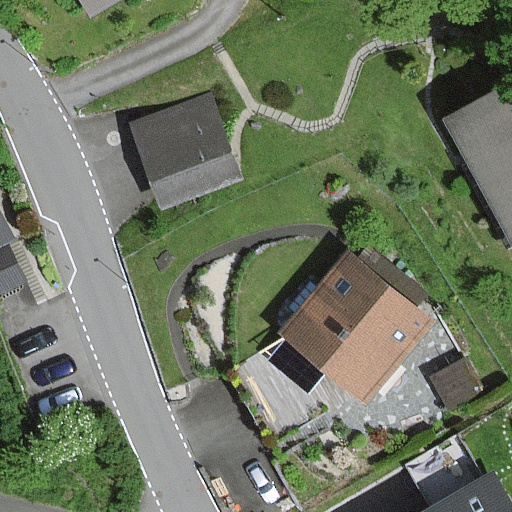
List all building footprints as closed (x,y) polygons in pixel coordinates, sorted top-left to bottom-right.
[(115,0),(84,0),(92,13),(115,0)] [(511,83),(452,117),(473,154),(511,224),(511,83)] [(243,173),(214,94),(137,122),(166,201),(243,173)] [(8,242),(15,238),(0,205),(0,290),(26,278),(8,242)] [(437,310),(356,249),(289,336),(370,398),(437,310)] [(441,510),(438,511),(511,511),(511,497),(500,476),(441,510)]
